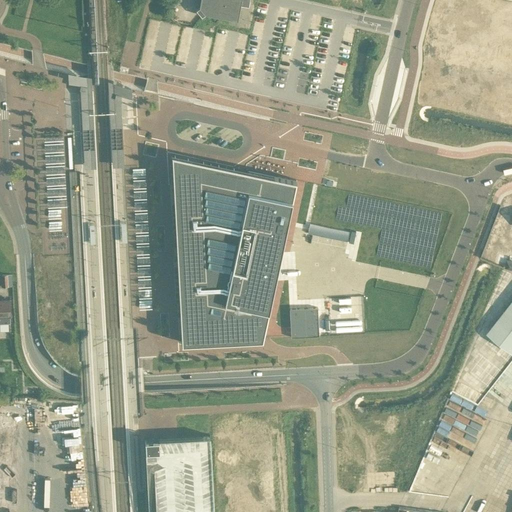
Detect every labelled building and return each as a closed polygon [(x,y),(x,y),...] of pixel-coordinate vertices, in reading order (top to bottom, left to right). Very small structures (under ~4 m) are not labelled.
[(501,101),(511,102),(511,96),(511,84),(503,83),(501,101)] [(232,166),(171,153),(172,167),(172,173),(173,173),(173,175),(173,179),(173,181),(173,186),(173,188),(173,192),(174,192),(174,206),(174,211),(175,211),(179,310),(180,310),(180,312),(180,316),(181,337),(181,342),(187,342),(187,341),(189,341),(193,341),(195,341),(199,341),(201,340),(201,341),(205,341),(205,340),(207,340),(208,340),(212,340),(214,340),(218,340),(220,339),(220,340),(224,340),(224,339),(226,339),(230,339),(232,339),(237,339),(239,338),(239,339),(243,339),(243,338),(245,338),(249,338),(251,338),(255,338),(257,337),(257,338),(262,338),(263,333),(262,333),(263,331),(264,327),(265,319),(266,319),(274,280),(280,252),(289,209),(290,205),(290,203),(291,199),(291,197),(292,197),(292,193),(293,191),(294,187),(293,187),(294,185),(295,179),(289,178),(287,178),(287,177),(283,176),(283,177),(281,176),(277,175),(232,166)] [(347,241),(349,231),(309,222),(307,232),(347,241)] [(12,286),(11,274),(0,275),(1,287),(12,286)] [(0,323),(10,323),(10,314),(9,314),(9,299),(3,299),(0,299),(0,323)] [(511,303),(489,332),(511,350),(511,303)] [(289,308),(291,336),(319,335),(317,306),(289,308)] [(0,410),(0,511),(11,511),(17,434),(24,435),(26,412),(0,410)] [(213,511),(209,435),(158,438),(144,439),(145,450),(148,511),(213,511)] [(41,511),(42,488),(33,488),(32,511),(41,511)]
